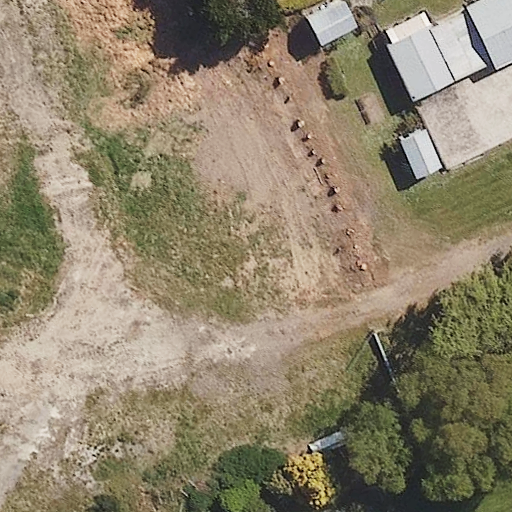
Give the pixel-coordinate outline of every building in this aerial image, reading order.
[(220,31),(206,0),(107,0),(153,103),(193,86),(178,50),(220,31)] [(359,20),(350,0),(332,0),(309,10),(321,37),(359,20)] [(383,29),(413,94),(493,56),(495,60),(511,52),(511,0),(468,0),(464,2),(467,8),(433,24),(426,8),(383,29)] [(426,124),(401,135),(417,173),(443,162),(426,124)] [(38,242),(0,257),(0,295),(51,274),(38,242)]
